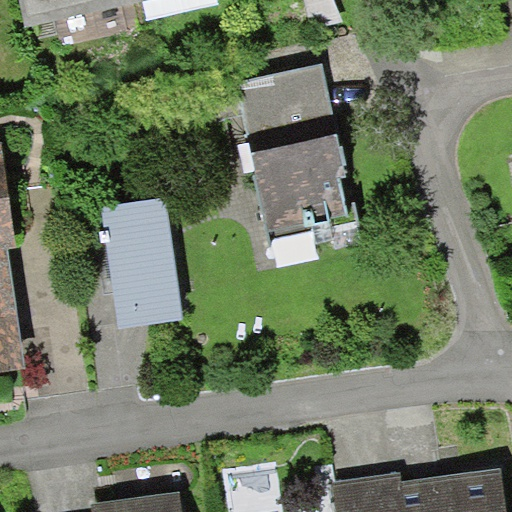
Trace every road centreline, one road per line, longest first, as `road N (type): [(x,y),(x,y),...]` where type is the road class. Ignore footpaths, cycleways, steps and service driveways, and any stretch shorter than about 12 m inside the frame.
road 1 (residential): [(0,450),(504,362)]
road 2 (residential): [(504,362),(421,121),(511,104)]
